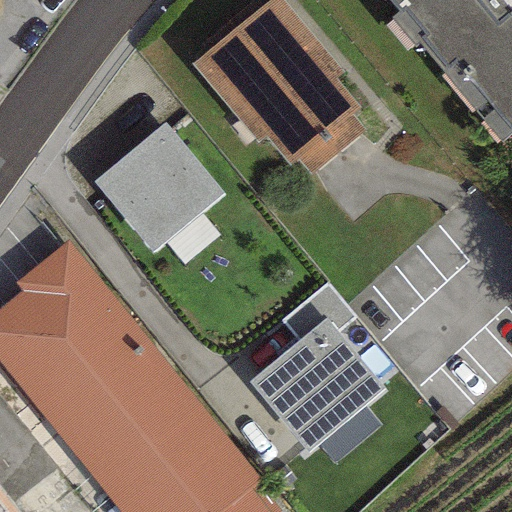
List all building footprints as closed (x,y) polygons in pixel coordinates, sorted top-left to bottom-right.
[(0,0),(0,11),(11,0),(0,0)] [(282,0),(268,0),(189,64),(255,145),(262,139),(286,169),(298,159),(308,171),(359,130),(348,117),(359,109),(336,81),(343,74),(282,0)] [(511,0),(388,0),(511,135),(511,0)] [(222,198),(163,124),(91,182),(150,255),(222,198)] [(27,292),(0,313),(0,363),(118,511),(278,511),(280,510),(67,242),(18,281),(27,292)] [(352,320),(324,286),(280,322),(296,341),(244,383),(304,456),(384,391),(336,333),(352,320)]
